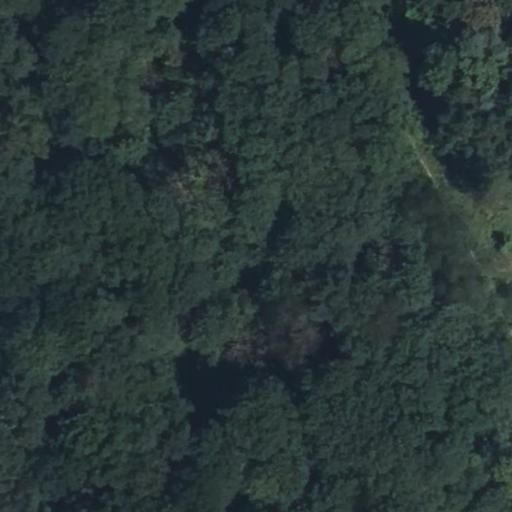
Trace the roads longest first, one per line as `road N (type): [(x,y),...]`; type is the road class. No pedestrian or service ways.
road 1 (track): [(130,0),(162,149),(257,347),(305,511)]
road 2 (track): [(369,0),(385,97),(511,336)]
road 3 (track): [(6,0),(64,164),(48,245),(0,325)]
